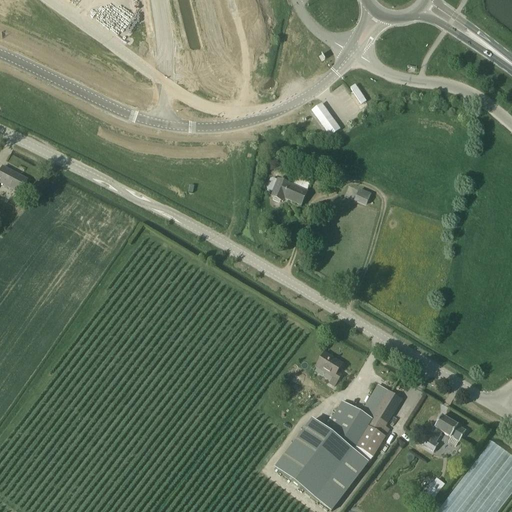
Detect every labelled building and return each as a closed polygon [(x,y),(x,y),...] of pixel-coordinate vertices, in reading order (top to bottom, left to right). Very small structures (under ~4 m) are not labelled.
[(361,89),(351,96),(355,101),(365,94),(361,89)] [(311,112),(330,138),(340,131),(321,105),(311,112)] [(276,171),(274,161),(265,162),(267,173),(276,171)] [(0,183),(20,194),(27,181),(3,168),(0,173),(0,183)] [(273,194),(271,197),(273,198),(273,199),(273,201),(279,204),(280,203),(281,202),(283,203),(284,199),(301,207),(307,193),(306,193),(312,179),(299,173),(293,187),(279,180),(278,182),(273,180),(270,180),(266,189),(268,191),(273,194)] [(359,190),(354,202),(366,208),(371,195),(359,190)] [(341,377),(337,374),(343,365),(325,354),(316,368),(333,379),(330,385),(334,388),(341,377)] [(305,375),(296,371),(291,383),(301,387),(305,375)] [(342,402),(325,430),(312,421),(275,470),(316,501),(356,449),(373,459),(385,439),(368,428),(372,421),(371,420),(388,392),(378,386),(361,414),(342,402)] [(388,392),(371,420),(372,421),(368,428),(385,439),(385,438),(389,432),(386,429),(402,401),(388,392)] [(459,443),(466,432),(458,427),(458,426),(442,416),(428,439),(427,439),(422,446),(433,453),(438,445),(436,444),(442,433),(451,438),(459,443)] [(430,490),(430,491),(425,497),(433,503),(445,487),(437,481),(430,490)]
